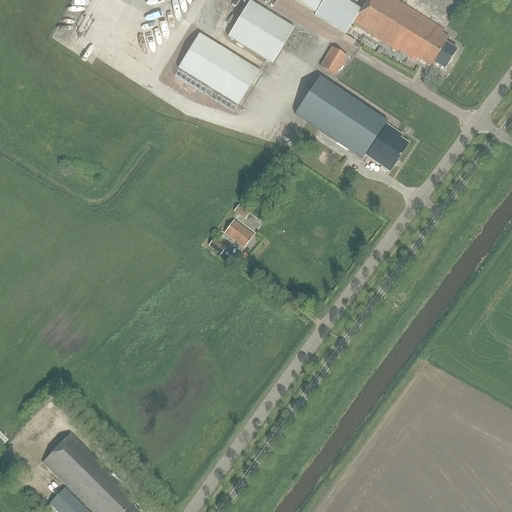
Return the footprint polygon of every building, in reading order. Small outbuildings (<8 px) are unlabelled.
[(292,0),(315,14),(322,0),(292,0)] [(353,25),(361,11),(343,0),(324,0),(315,16),(346,35),(353,25)] [(449,40),(448,39),(441,35),(444,31),(394,0),(368,0),(361,11),(353,25),(398,53),(399,51),(415,61),(417,59),(433,68),(435,65),(444,71),(457,51),(446,45),(449,40)] [(249,3),(228,38),(273,66),(294,30),(249,3)] [(259,72),(199,35),(177,70),(238,107),(259,72)] [(346,57),(332,49),(320,68),(335,77),(346,57)] [(294,115),(362,159),(387,122),(320,77),(294,115)] [(366,160),(367,158),(380,167),(379,168),(380,169),(380,170),(382,171),(383,172),(385,173),(387,172),(389,173),(393,167),(393,168),(406,149),(406,148),(409,144),(397,136),(399,133),(392,128),(393,126),(387,123),(363,159),(366,160)] [(238,208),(234,213),(245,220),(248,215),(238,208)] [(246,246),(254,235),(234,220),(224,234),(241,247),(243,244),(246,246)] [(215,239),(210,246),(221,254),(226,248),(215,239)] [(71,434),(43,463),(67,486),(93,511),(138,511),(131,505),(135,501),(126,492),(122,486),(111,475),(112,474),(71,434)] [(89,511),(65,488),(49,505),(57,511),(89,511)]
